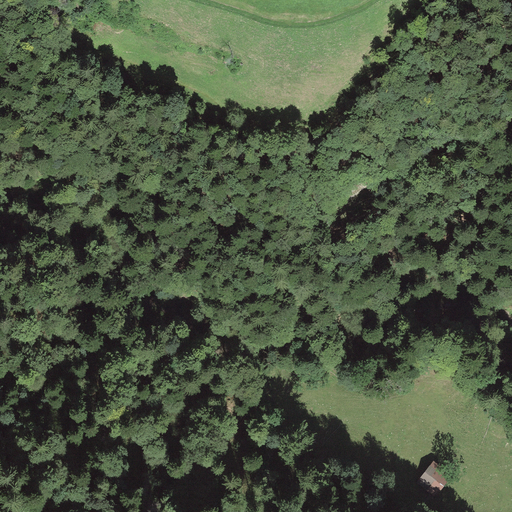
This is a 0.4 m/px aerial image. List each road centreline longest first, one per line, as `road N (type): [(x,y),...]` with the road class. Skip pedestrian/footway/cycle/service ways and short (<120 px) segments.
road 1 (track): [(84,54),(135,66),(244,121),(288,126),(358,108),(423,67),(511,28)]
road 2 (track): [(209,0),(282,24),(313,23),(371,0)]
